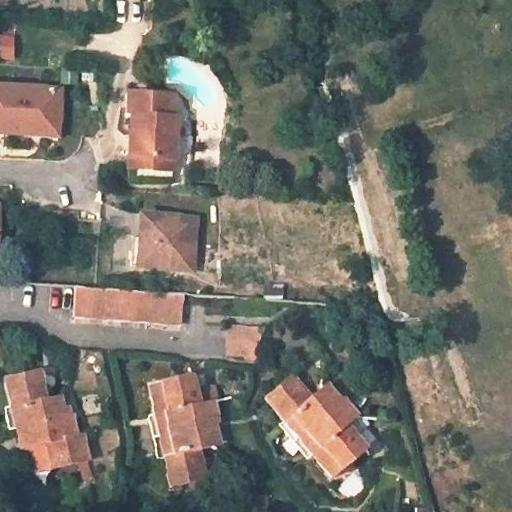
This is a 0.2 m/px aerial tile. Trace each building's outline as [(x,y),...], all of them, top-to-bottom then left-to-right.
[(22,126),(58,128),(59,90),(0,86),(0,134),(21,135),(22,126)] [(129,117),(127,171),(152,172),(153,161),(171,162),(174,117),(168,117),(169,93),(124,92),(123,115),(129,117)] [(22,126),(21,135),(57,137),(58,128),(22,126)] [(152,172),(170,173),(171,162),(153,161),(152,172)] [(137,213),(136,237),(135,267),(188,270),(191,216),(137,213)] [(128,236),(127,267),(135,267),(136,237),(128,236)] [(179,293),(92,287),(72,285),(70,315),(177,322),(179,293)] [(229,328),(227,358),(258,360),(260,331),(229,328)] [(45,399),(38,371),(5,380),(27,453),(31,451),(37,475),(90,462),(83,435),(77,436),(71,416),(64,417),(58,396),(45,399)] [(191,375),(148,385),(173,487),(207,478),(201,449),(214,445),(209,424),(217,421),(214,405),(199,409),(191,375)] [(289,376),(263,398),(330,477),(363,450),(351,435),(366,421),(348,411),(337,399),(330,405),(316,387),(305,395),(289,376)]
